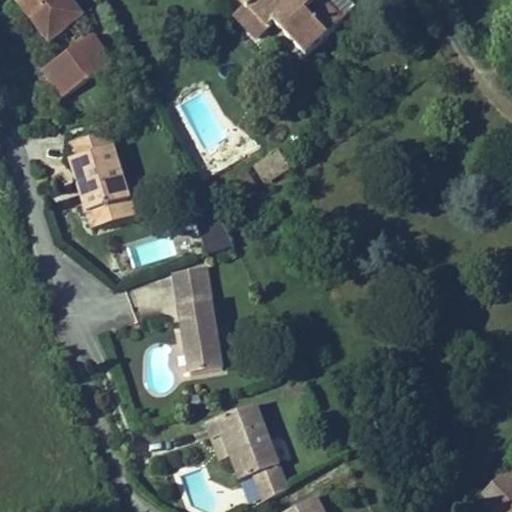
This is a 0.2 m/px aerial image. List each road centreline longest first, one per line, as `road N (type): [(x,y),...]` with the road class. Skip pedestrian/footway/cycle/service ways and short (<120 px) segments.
road 1 (unknown): [(68,301),(122,462),(140,490),(172,511)]
road 2 (residential): [(0,96),(68,301)]
